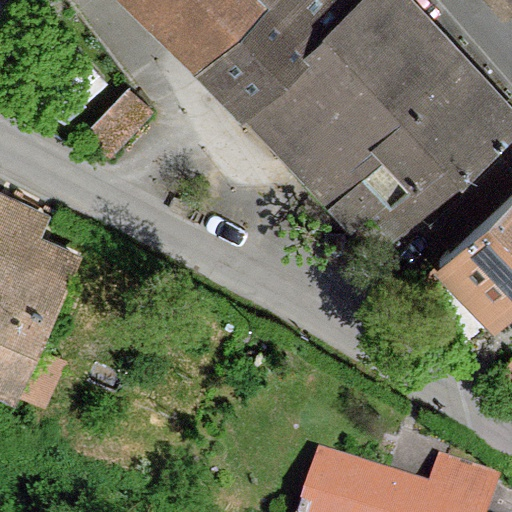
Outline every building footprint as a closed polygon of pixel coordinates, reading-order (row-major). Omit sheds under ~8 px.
[(142,0),(381,254),(511,127),(511,107),(411,0),(142,0)] [(511,0),(491,0),(502,12),(511,3),(511,0)] [(129,89),(87,132),(113,158),(155,115),(129,89)] [(458,250),(444,264),(451,270),(500,322),(511,310),(511,173),(505,166),(439,230),(458,250)] [(0,377),(16,385),(45,399),(65,355),(36,342),(78,251),(52,239),(44,235),(52,217),(0,193),(0,377)] [(436,492),(328,459),(312,511),(484,511),(495,475),(446,461),(436,492)]
